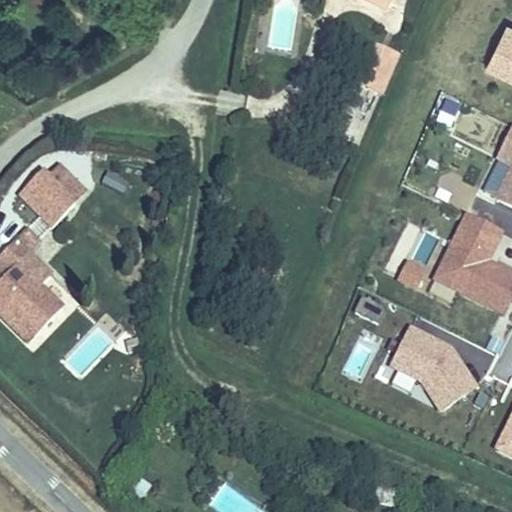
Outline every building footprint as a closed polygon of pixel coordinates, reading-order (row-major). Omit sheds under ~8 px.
[(511,23),(503,20),(482,67),(511,80),(511,23)] [(360,43),(345,88),(341,87),(328,127),(365,139),(393,53),(360,43)] [(440,95),(432,124),(449,129),(457,100),(440,95)] [(511,128),(506,126),(481,197),(511,207),(511,128)] [(55,213),(77,189),(48,160),(25,186),(55,213)] [(462,211),(429,282),(503,315),(511,295),(511,271),(489,260),(503,230),(462,211)] [(8,266),(0,274),(0,298),(31,329),(64,300),(44,277),(54,265),(31,243),(43,230),(29,217),(0,242),(0,256),(3,260),(8,266)] [(409,227),(400,258),(428,265),(436,235),(409,227)] [(403,258),(393,281),(415,290),(425,268),(403,258)] [(31,329),(0,298),(0,274),(8,266),(3,260),(0,263),(0,307),(24,335),(31,329)] [(353,314),(379,322),(384,306),(359,297),(353,314)] [(405,331),(382,380),(410,393),(411,391),(455,411),(477,364),(405,331)] [(511,405),(492,451),(511,460),(511,405)] [(383,479),(360,469),(354,484),(378,493),(383,479)] [(264,511),(224,484),(210,504),(222,511),(264,511)]
